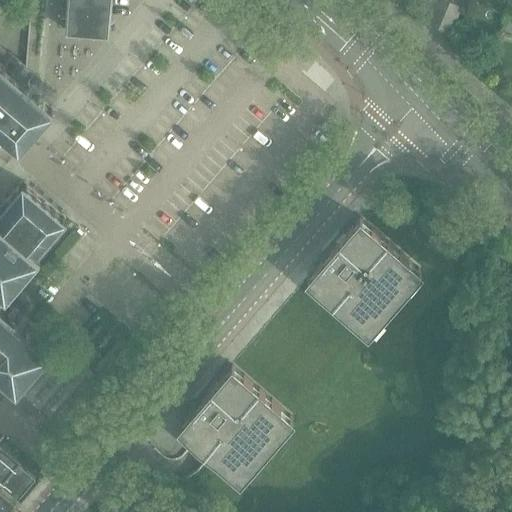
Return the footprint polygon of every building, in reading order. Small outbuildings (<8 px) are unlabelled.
[(0,0),(0,377),(1,378),(3,380),(3,379),(13,388),(14,390),(16,391),(17,391),(19,389),(19,387),(19,386),(26,378),(29,377),(30,374),(36,366),(39,365),(40,362),(46,354),(47,354),(49,353),(50,351),(50,350),(49,348),(47,347),(37,339),(36,337),(34,336),(24,328),(23,326),(20,325),(11,317),(10,315),(8,314),(7,314),(0,307),(0,297),(4,293),(6,294),(7,293),(12,288),(12,287),(36,259),(41,254),(40,254),(41,253),(38,250),(40,247),(55,230),(62,222),(64,220),(66,218),(65,218),(66,217),(65,217),(64,215),(61,214),(60,213),(28,185),(26,182),(23,181),(22,181),(20,183),(19,185),(0,207),(0,132),(2,134),(15,146),(17,148),(19,149),(19,148),(19,149),(21,147),(22,145),(35,130),(35,131),(37,129),(38,127),(50,112),(50,113),(52,111),(53,109),(53,108),(52,106),(50,105),(35,93),(34,91),(32,90),(31,90),(0,63),(0,0)] [(69,0),(68,12),(67,31),(108,34),(110,0),(69,0)] [(448,0),(435,0),(426,21),(439,26),(450,0),(448,0)] [(450,0),(439,26),(451,32),(462,5),(450,0)] [(455,198),(447,207),(458,216),(466,208),(455,198)] [(360,217),(304,281),(364,334),(421,269),(360,217)] [(240,477),(291,418),(232,364),(180,424),(213,453),(240,477)] [(17,500),(35,479),(18,463),(19,462),(0,445),(0,511),(6,511),(12,506),(14,507),(19,501),(17,500)]
